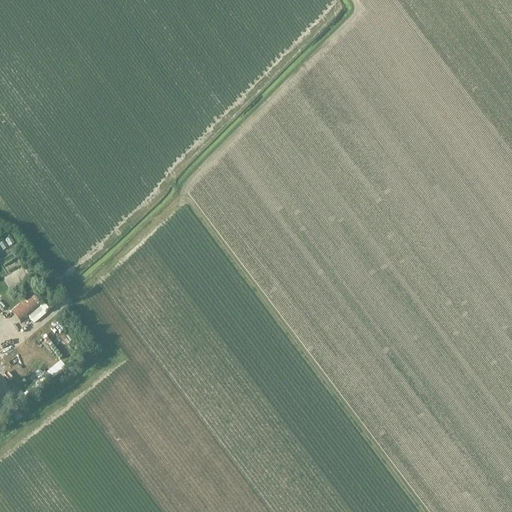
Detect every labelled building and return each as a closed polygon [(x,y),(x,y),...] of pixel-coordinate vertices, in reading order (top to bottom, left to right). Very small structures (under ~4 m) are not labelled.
[(47,301),(31,315),(37,322),(53,307),(47,301)] [(48,325),(63,346),(73,340),(58,318),(48,325)] [(45,345),(49,341),(42,334),(38,338),(45,345)] [(71,356),(80,349),(74,340),(64,348),(71,356)] [(37,381),(42,386),(53,375),(48,370),(37,381)]
